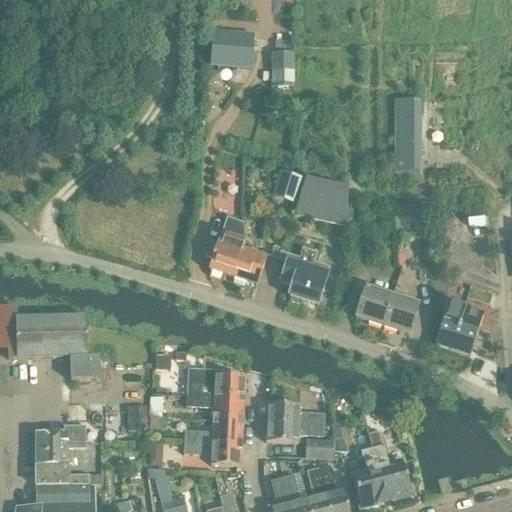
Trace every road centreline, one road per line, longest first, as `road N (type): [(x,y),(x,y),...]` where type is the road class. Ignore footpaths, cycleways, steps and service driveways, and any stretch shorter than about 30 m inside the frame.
road 1 (unclassified): [(511,416),(400,359),(77,259),(0,251)]
road 2 (track): [(37,251),(64,198),(111,161),(157,108),(172,0)]
road 3 (residential): [(260,511),(259,382)]
